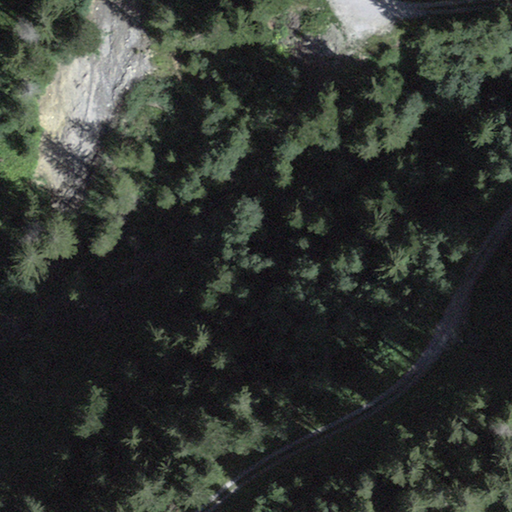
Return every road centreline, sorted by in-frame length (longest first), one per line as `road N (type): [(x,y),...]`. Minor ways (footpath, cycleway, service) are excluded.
road 1 (track): [(207,511),(228,490),(388,399),(419,371),(511,217)]
road 2 (track): [(511,1),(422,10),(371,0)]
